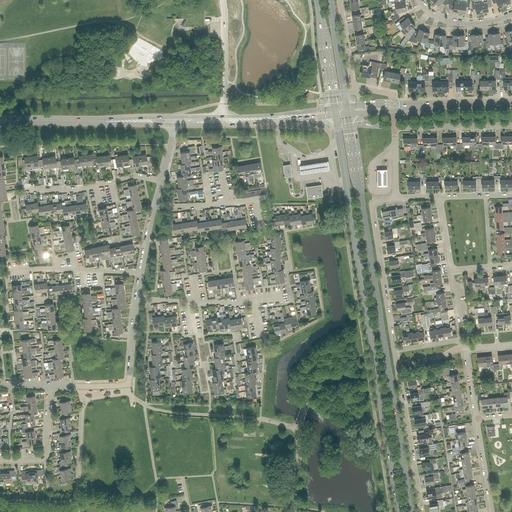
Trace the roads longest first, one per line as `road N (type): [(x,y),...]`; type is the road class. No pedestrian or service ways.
road 1 (primary): [(339,136),(401,511)]
road 2 (primary): [(412,511),(353,153)]
road 3 (residential): [(421,511),(371,207),(395,197)]
road 4 (tertiary): [(175,120),(0,122)]
road 5 (residential): [(136,298),(128,382),(49,384)]
road 6 (residential): [(394,107),(393,95),(352,86),(339,0)]
road 7 (residential): [(25,188),(82,188),(136,176),(160,181)]
road 8 (residential): [(139,274),(10,271)]
